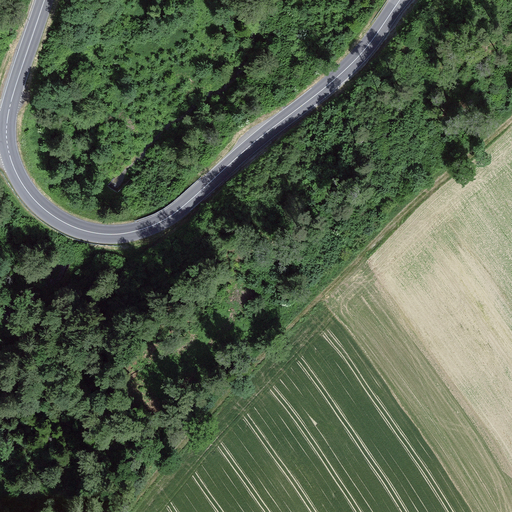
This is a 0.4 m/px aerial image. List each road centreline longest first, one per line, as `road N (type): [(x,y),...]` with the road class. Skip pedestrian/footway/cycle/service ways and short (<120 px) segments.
road 1 (secondary): [(44,0),(11,100),(7,146),(19,179),(44,209),(111,234),(175,212),(350,64),(400,0)]
road 2 (track): [(131,511),(186,438),(388,226),(511,118)]
